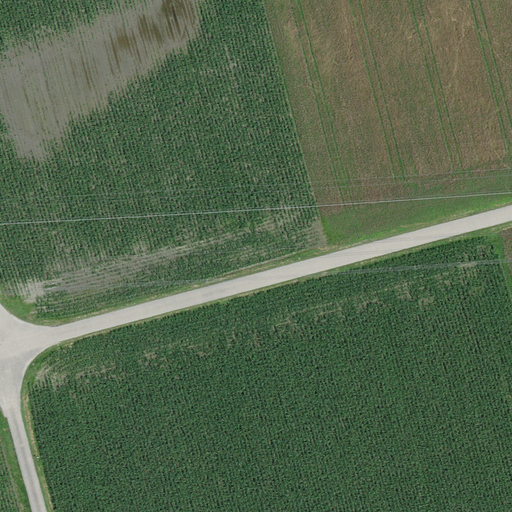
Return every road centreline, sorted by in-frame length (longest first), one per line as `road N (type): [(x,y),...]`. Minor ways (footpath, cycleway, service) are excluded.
road 1 (unclassified): [(0,352),(511,213)]
road 2 (unclassified): [(0,364),(39,511)]
